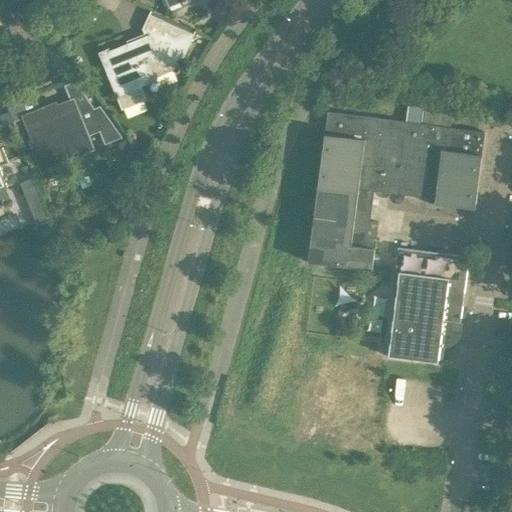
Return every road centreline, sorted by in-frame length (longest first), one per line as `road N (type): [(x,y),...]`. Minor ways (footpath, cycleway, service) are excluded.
road 1 (tertiary): [(153,476),(154,433),(240,131),(266,84),(335,0)]
road 2 (tertiary): [(309,0),(249,76),(211,142),(126,424),(104,462)]
road 3 (residential): [(456,511),(502,161),(511,151)]
